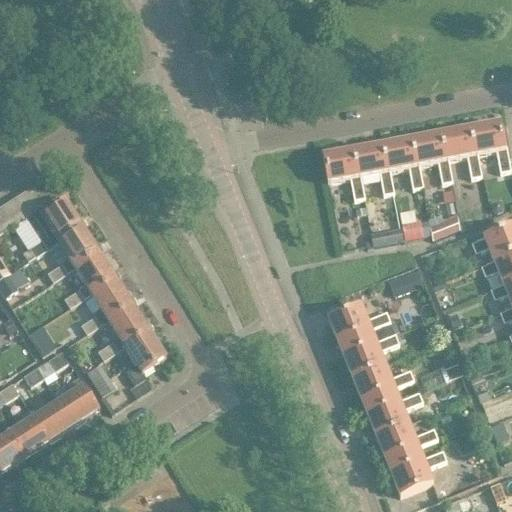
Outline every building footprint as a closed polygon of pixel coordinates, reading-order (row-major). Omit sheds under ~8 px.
[(497,128),(467,133),(472,160),(474,159),(494,155),(498,177),(507,175),(503,153),(502,153),(497,128)] [(472,160),(467,133),(438,139),(443,165),(445,165),(465,161),(469,182),(478,181),(474,159),(472,160)] [(414,170),(416,170),(436,166),(440,188),(449,186),(445,165),(443,165),(438,139),(409,144),(414,170)] [(384,176),(386,176),(406,172),(413,209),(422,207),(419,192),(420,191),(416,170),(414,170),(409,144),(380,150),(384,176)] [(390,197),(386,176),(384,176),(380,150),(350,155),(355,181),(357,181),(377,177),(381,199),(390,197)] [(365,223),(357,181),(355,181),(350,155),(321,161),(326,187),(348,183),(352,204),(351,204),(354,225),(365,223)] [(62,205),(50,212),(35,188),(24,195),(36,214),(26,221),(23,223),(37,246),(28,252),(34,261),(55,247),(79,232),(80,232),(84,229),(79,221),(74,224),(62,205)] [(13,202),(26,221),(36,214),(24,195),(13,202)] [(15,228),(23,223),(26,221),(13,202),(3,208),(15,228)] [(489,209),(489,211),(489,212),(490,213),(490,214),(491,214),(491,215),(492,216),(493,216),(494,216),(495,217),(496,216),(497,216),(498,216),(499,215),(500,214),(500,213),(501,213),(501,212),(501,211),(501,209),(501,208),(500,207),(499,206),(498,205),(497,205),(496,205),(495,204),(494,205),(493,205),(492,205),(491,206),(491,207),(490,208),(489,209)] [(15,228),(3,208),(0,209),(0,227),(5,235),(15,228)] [(441,225),(427,231),(429,239),(430,244),(457,233),(455,220),(441,225)] [(413,225),(399,227),(402,244),(421,240),(418,226),(418,224),(413,225)] [(492,266),(511,257),(511,229),(482,242),(482,243),(475,245),(479,255),(486,252),(492,266)] [(51,287),(72,273),(96,258),(101,255),(95,247),(91,250),(80,232),(79,232),(55,247),(66,264),(45,278),(51,287)] [(370,236),(372,251),(401,246),(398,232),(370,236)] [(511,257),(492,266),(484,269),(488,279),(496,276),(501,289),(511,284),(511,257)] [(96,258),(72,273),(83,290),(62,304),(67,313),(89,299),(113,284),(117,282),(112,273),(108,276),(96,258)] [(0,262),(0,282),(5,279),(9,276),(0,262)] [(415,275),(385,286),(391,301),(420,290),(415,275)] [(5,279),(0,282),(0,298),(2,302),(14,295),(13,293),(5,279)] [(89,299),(100,316),(78,330),(84,339),(105,325),(129,310),(130,310),(134,308),(129,299),(124,302),(113,284),(89,299)] [(511,284),(501,289),(494,292),(498,302),(505,299),(510,312),(511,311),(511,284)] [(141,328),(130,310),(129,310),(105,325),(116,342),(95,356),(101,365),(122,351),(146,336),(151,334),(145,326),(141,328)] [(326,324),(341,360),(373,347),(367,334),(394,323),(390,315),(364,325),(358,311),(326,324)] [(511,311),(510,312),(503,315),(507,325),(511,322),(511,311)] [(454,317),(446,321),(451,332),(459,329),(454,317)] [(8,323),(0,328),(6,338),(14,333),(8,323)] [(122,351),(134,370),(124,377),(132,390),(143,383),(139,378),(163,363),(146,336),(122,351)] [(392,340),(373,347),(341,360),(350,383),(382,370),(376,356),(395,348),(392,340)] [(36,356),(40,363),(54,354),(50,347),(36,356)] [(66,367),(59,357),(34,373),(41,383),(66,367)] [(214,369),(229,412),(247,405),(231,363),(214,369)] [(455,369),(442,374),(446,385),(459,379),(455,369)] [(85,378),(100,401),(112,393),(97,370),(85,378)] [(365,419),(396,406),(391,392),(410,384),(407,376),(387,384),(382,370),(350,383),(365,419)] [(41,383),(34,373),(21,381),(28,392),(41,383)] [(56,407),(72,432),(97,416),(76,383),(68,388),(73,397),(57,407),(56,407)] [(143,383),(132,390),(127,393),(134,404),(150,394),(143,383)] [(17,399),(10,388),(0,394),(0,402),(3,408),(17,399)] [(486,394),(475,398),(478,407),(489,402),(486,394)] [(374,441),(405,428),(400,414),(419,406),(416,398),(396,406),(365,419),(374,441)] [(31,423),(47,448),(72,432),(56,407),(57,407),(51,399),(43,404),(48,412),(32,423),(31,423)] [(7,439),(22,464),(47,448),(31,423),(32,423),(26,415),(18,420),(24,428),(7,439)] [(287,511),(265,426),(242,432),(262,511),(287,511)] [(500,426),(487,431),(494,448),(507,443),(500,426)] [(374,441),(388,477),(420,464),(415,451),(434,443),(431,434),(411,442),(405,428),(374,441)] [(0,477),(22,464),(7,439),(2,430),(0,431),(0,477)] [(200,437),(178,438),(179,454),(201,453),(200,437)] [(474,443),(455,450),(458,459),(477,452),(474,443)] [(439,456),(420,464),(388,477),(398,500),(429,487),(423,473),(443,465),(439,456)]
